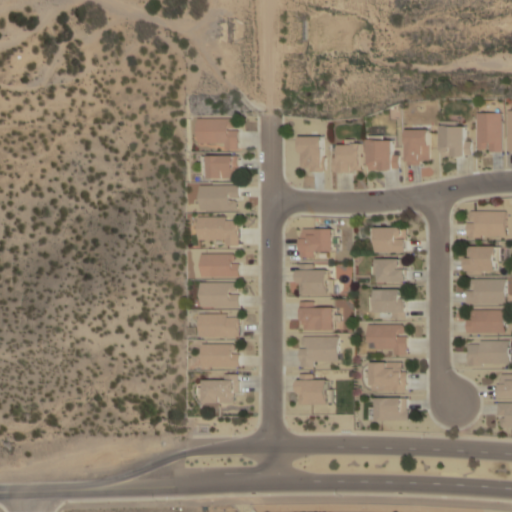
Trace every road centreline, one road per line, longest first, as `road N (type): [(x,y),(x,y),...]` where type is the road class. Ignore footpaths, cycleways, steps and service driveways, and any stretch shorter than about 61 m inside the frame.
road 1 (tertiary): [(511,453),(198,447),(78,491)]
road 2 (residential): [(269,115),(272,481)]
road 3 (residential): [(511,180),(364,202),(270,199)]
road 4 (tertiary): [(272,481),(511,489)]
road 5 (residential): [(459,407),(438,369),(435,192)]
road 6 (tertiary): [(78,491),(272,481)]
